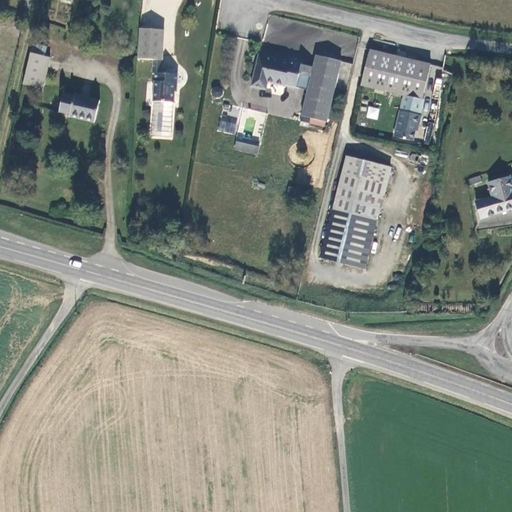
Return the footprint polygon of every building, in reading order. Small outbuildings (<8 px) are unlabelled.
[(175,72),(159,71),(161,30),(137,28),(135,58),(152,59),(151,73),(155,74),(154,80),(153,99),(173,101),(175,72)] [(404,95),(422,99),(431,64),(369,49),(361,85),(404,95)] [(51,57),(30,52),(28,60),(21,86),(42,90),(51,57)] [(287,60),(257,53),(249,86),(263,89),(264,82),(281,86),(281,84),(292,87),(296,73),(309,76),(299,115),(324,121),(339,60),(314,54),(311,66),(298,63),(299,60),(288,57),(287,60)] [(223,96),(222,86),(212,87),(212,97),(223,96)] [(67,117),(94,123),(99,98),(62,90),(57,113),(68,116),(67,117)] [(404,95),(401,111),(418,115),(422,99),(404,95)] [(366,117),(377,120),(380,108),(369,105),(366,117)] [(421,116),(418,115),(401,111),(395,137),(413,142),(417,126),(419,127),(421,116)] [(234,135),(237,122),(220,119),(217,131),(234,135)] [(234,149),(256,154),(258,146),(235,141),(234,149)] [(391,164),(347,154),(322,257),(366,267),(391,164)] [(468,180),(470,186),(482,182),(480,176),(468,180)] [(511,177),(491,184),(495,198),(477,203),(482,220),(511,211),(511,177)]
